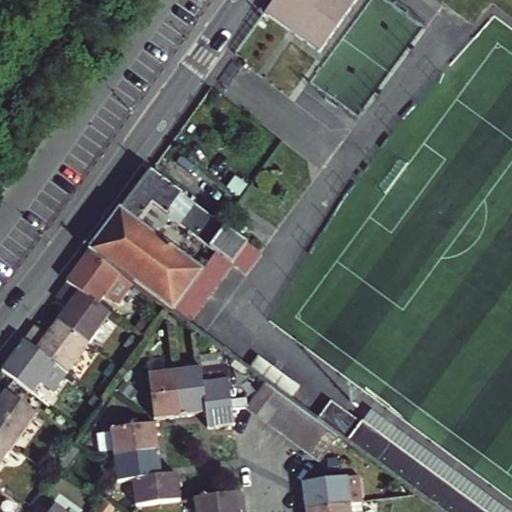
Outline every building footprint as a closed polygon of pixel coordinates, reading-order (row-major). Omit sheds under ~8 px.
[(275,0),(267,12),(321,52),(358,0),(275,0)] [(135,194),(143,200),(150,205),(219,258),(231,267),(248,244),(152,171),(135,194)] [(130,218),(143,200),(135,194),(122,213),(130,218)] [(137,224),(150,205),(143,200),(130,218),(137,224)] [(231,267),(219,258),(206,275),(137,224),(130,218),(122,213),(116,222),(91,255),(134,287),(170,314),(191,329),(235,270),(231,267)] [(246,279),(263,256),(248,244),(231,267),(235,270),(246,279)] [(91,255),(69,284),(101,308),(108,296),(121,305),(134,287),(91,255)] [(69,284),(57,300),(70,310),(60,324),(89,346),(111,315),(101,308),(69,284)] [(50,338),(36,328),(27,340),(69,373),(89,346),(60,324),(50,338)] [(25,388),(34,395),(43,382),(55,392),(69,373),(27,340),(3,372),(17,382),(25,388)] [(206,388),(203,371),(176,374),(183,418),(210,415),(206,388)] [(183,418),(176,374),(150,378),(155,422),(183,418)] [(0,438),(14,449),(40,415),(17,399),(25,388),(17,382),(0,403),(0,438)] [(235,413),(232,384),(206,388),(210,415),(212,431),(237,428),(235,413)] [(261,420),(280,395),(268,386),(250,411),(261,420)] [(281,415),(290,402),(280,395),(261,420),(272,427),(281,415)] [(282,435),(300,409),(290,402),(281,415),(272,427),(282,435)] [(343,441),(420,497),(439,511),(482,511),(363,424),(360,427),(332,405),(318,422),(321,425),(331,432),(343,441)] [(291,442),(309,416),(300,409),(282,435),(291,442)] [(321,425),(318,422),(309,416),(291,442),(302,450),(321,425)] [(312,458),(331,432),(321,425),(302,450),(312,458)] [(156,428),(113,433),(116,460),(159,455),(156,428)] [(324,467),(343,441),(331,432),(312,458),(324,467)] [(0,467),(14,449),(0,438),(0,467)] [(116,460),(119,485),(138,483),(162,480),(159,455),(116,460)] [(162,480),(138,483),(141,509),(184,505),(181,478),(162,480)] [(350,479),(326,481),(326,484),(306,486),(309,510),(353,505),(350,479)] [(243,511),(242,499),(198,503),(199,511),(243,511)]
